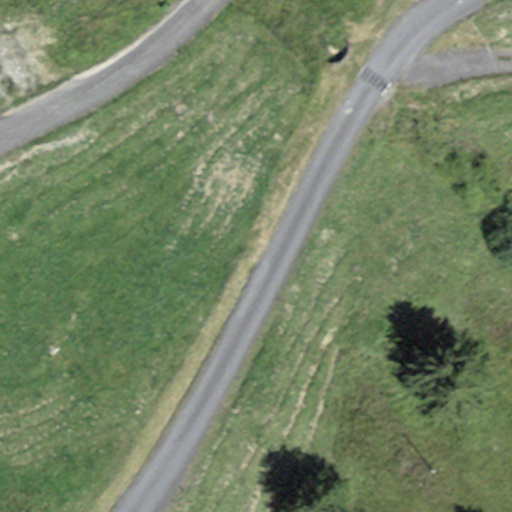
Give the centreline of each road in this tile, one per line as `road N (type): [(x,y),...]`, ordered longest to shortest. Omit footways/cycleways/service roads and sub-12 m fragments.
road 1 (unclassified): [(457,0),(429,14),(387,63),(237,341),(133,511)]
road 2 (unclassified): [(0,138),(152,52),(207,0)]
road 3 (track): [(511,60),(416,71),(387,63)]
